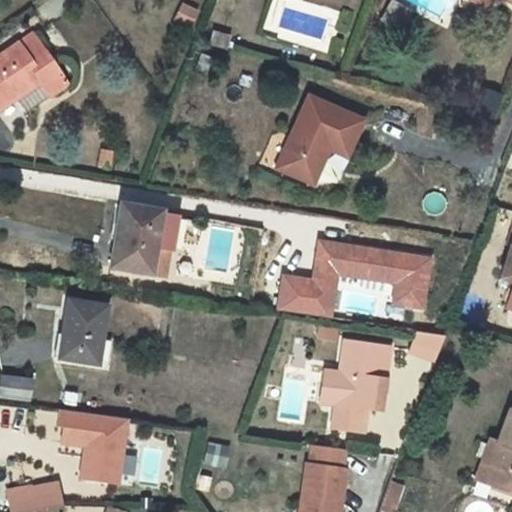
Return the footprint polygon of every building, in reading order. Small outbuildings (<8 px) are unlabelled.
[(511,0),(475,0),(473,4),(490,14),(497,0),(501,0),(511,5),(511,0)] [(393,7),(382,28),(399,38),(411,16),(393,7)] [(29,69),(44,59),(34,43),(18,54),(29,69)] [(29,69),(18,54),(0,66),(0,118),(43,89),(58,79),(44,59),(29,69)] [(43,89),(54,104),(68,93),(58,79),(43,89)] [(474,118),(492,124),(501,101),(482,94),(474,118)] [(360,122),(308,97),(273,168),(308,184),(325,149),(344,158),(360,122)] [(125,206),(112,267),(152,276),(157,251),(173,254),(181,220),(164,216),(165,215),(125,206)] [(280,274),(275,310),(333,318),(339,276),(397,284),(393,309),(427,314),(436,254),(318,237),(312,278),(280,274)] [(511,249),(506,247),(496,279),(510,284),(502,309),(511,312),(511,249)] [(104,309),(65,303),(58,358),(105,366),(108,344),(98,343),(104,309)] [(410,335),(403,355),(427,363),(437,339),(410,335)] [(358,411),(372,414),(382,351),(338,343),(332,374),(327,407),(324,430),(355,434),(358,411)] [(31,377),(2,372),(0,385),(0,392),(28,396),(31,377)] [(312,404),(327,407),(332,374),(317,372),(312,404)] [(131,418),(62,409),(58,442),(85,445),(80,481),(121,487),(131,418)] [(482,440),(467,477),(484,484),(511,494),(511,414),(502,411),(489,443),(482,440)] [(297,469),(292,511),(332,511),(336,473),(331,473),(333,453),(302,449),(300,469),(297,469)] [(8,511),(53,511),(53,508),(58,507),(54,483),(5,491),(8,511)] [(381,484),(372,505),(384,510),(393,489),(381,484)]
